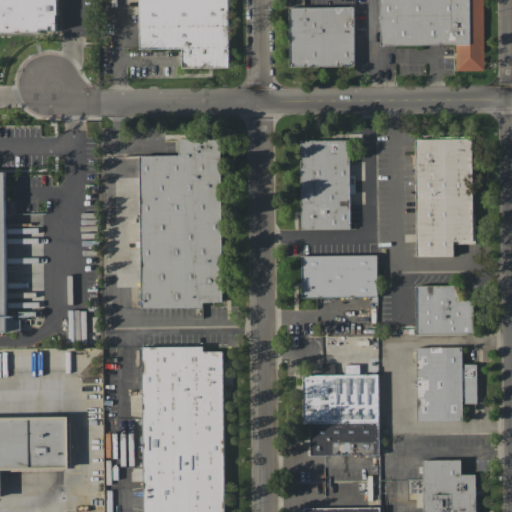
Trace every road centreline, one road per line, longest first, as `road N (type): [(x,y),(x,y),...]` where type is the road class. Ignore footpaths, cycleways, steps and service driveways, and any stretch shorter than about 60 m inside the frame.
road 1 (residential): [(258,0),(263,511)]
road 2 (residential): [(511,101),(80,102),(50,86)]
